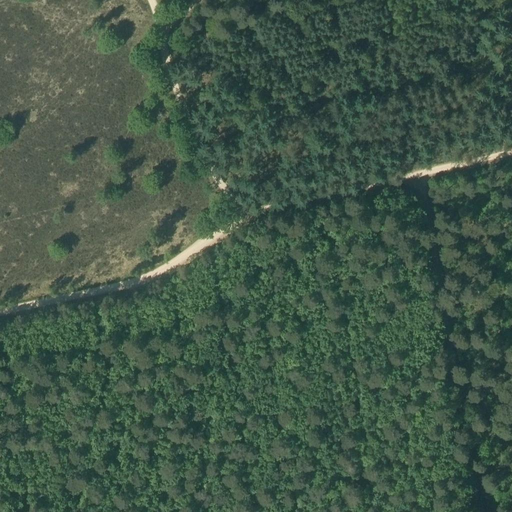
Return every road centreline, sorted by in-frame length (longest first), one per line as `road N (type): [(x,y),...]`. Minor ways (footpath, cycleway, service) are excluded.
road 1 (track): [(472,511),(418,177)]
road 2 (track): [(241,216),(162,272),(0,312)]
road 3 (track): [(241,216),(206,162),(161,32)]
road 4 (track): [(418,177),(241,216)]
